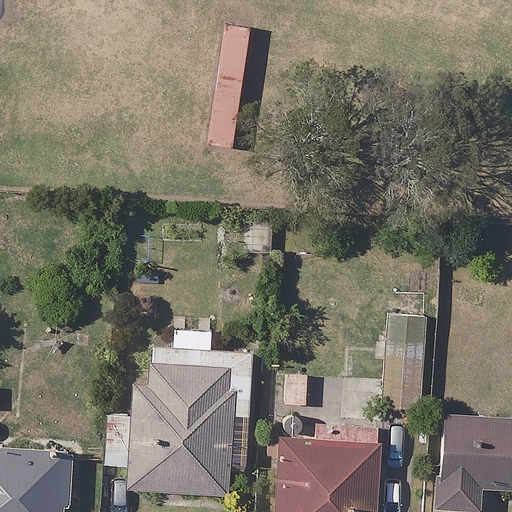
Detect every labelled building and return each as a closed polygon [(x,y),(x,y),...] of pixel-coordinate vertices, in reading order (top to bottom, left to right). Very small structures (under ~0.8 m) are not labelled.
[(429,292),(393,289),(385,404),(421,407),(429,292)] [(174,346),(152,344),(150,368),(149,380),(134,379),(132,414),(109,412),(105,463),(130,464),(129,486),(226,493),(232,413),(249,415),(254,351),(210,348),(211,330),(175,327),(174,346)] [(319,366),(278,357),(268,401),(309,410),(319,366)] [(511,416),(445,412),(439,508),(481,510),(482,486),(511,487),(511,416)] [(275,511),(374,511),(379,422),(316,419),(279,417),(275,511)] [(67,511),(72,443),(0,437),(0,511),(67,511)]
